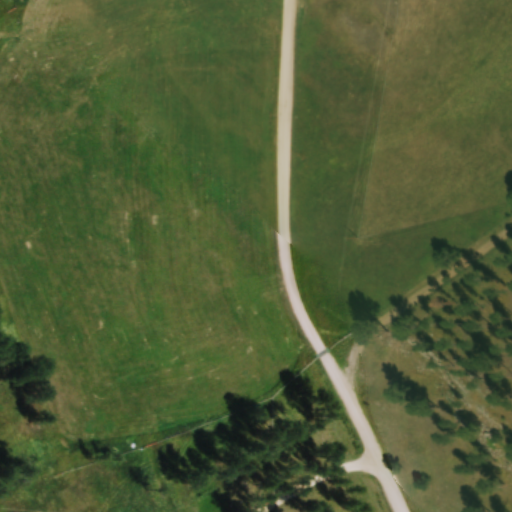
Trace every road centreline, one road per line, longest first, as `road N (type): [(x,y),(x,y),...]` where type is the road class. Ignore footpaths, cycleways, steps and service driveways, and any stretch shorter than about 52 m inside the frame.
road 1 (residential): [(340,382),(299,315),(276,219),(285,0)]
road 2 (track): [(340,382),(350,334),(511,215)]
road 3 (residential): [(404,511),(340,382)]
